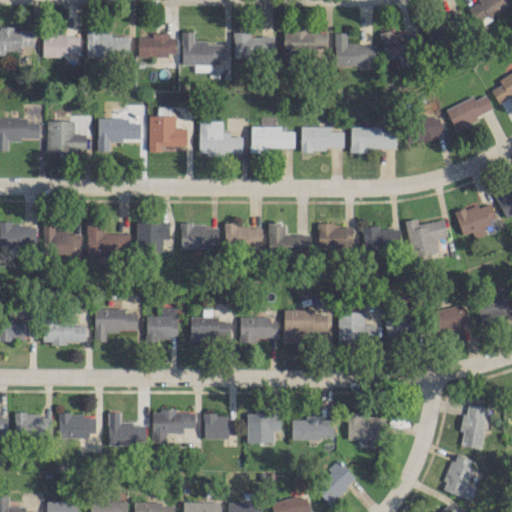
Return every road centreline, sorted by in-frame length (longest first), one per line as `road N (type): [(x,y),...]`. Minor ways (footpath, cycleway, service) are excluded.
road 1 (residential): [(0,186),(387,187),(444,175),(511,141)]
road 2 (residential): [(0,374),(408,376),(511,352)]
road 3 (residential): [(378,511),(414,460),(429,374)]
